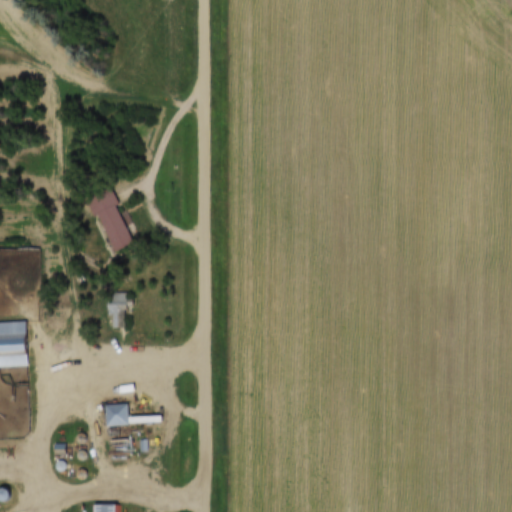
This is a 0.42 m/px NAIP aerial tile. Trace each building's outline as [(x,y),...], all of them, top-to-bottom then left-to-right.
[(105,208),(124,201),(140,241),(120,249),(105,208)] [(109,257),(129,250),(111,202),(91,210),(109,257)] [(4,367),(0,321),(35,318),(38,364),(4,367)] [(114,420),(116,399),(136,400),(135,421),(114,420)] [(103,407),(103,429),(127,429),(127,407),(103,407)] [(99,511),(100,501),(127,501),(126,511),(99,511)]
